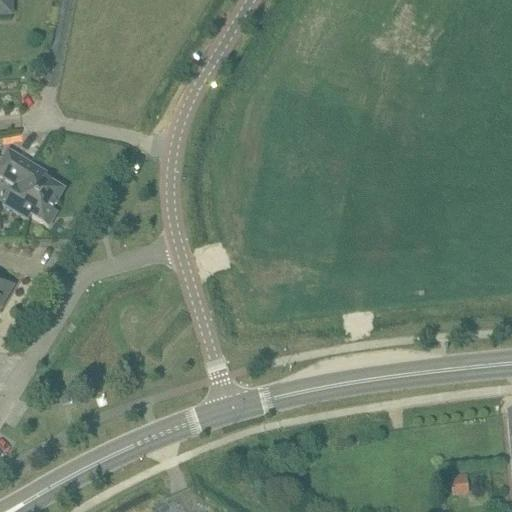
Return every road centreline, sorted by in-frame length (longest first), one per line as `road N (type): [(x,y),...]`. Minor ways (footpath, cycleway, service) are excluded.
road 1 (tertiary): [(230,409),(361,378),(511,363)]
road 2 (unclassified): [(179,246),(169,185),(175,137),(249,0)]
road 3 (residential): [(0,417),(88,277),(179,246)]
road 4 (tertiary): [(39,493),(230,409)]
road 5 (unclassified): [(179,246),(230,409)]
